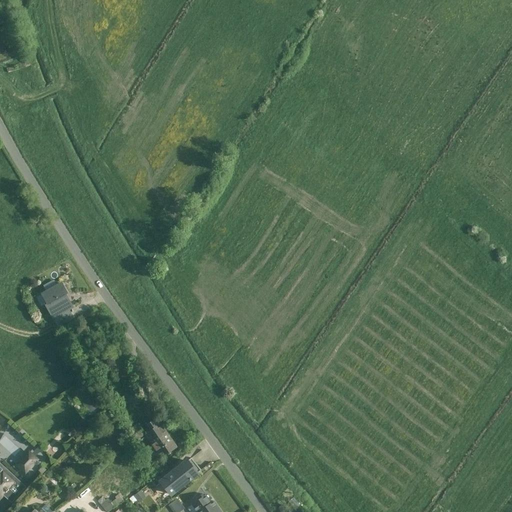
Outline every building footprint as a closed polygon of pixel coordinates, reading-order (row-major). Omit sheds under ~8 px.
[(59,283),(40,293),(54,318),(73,307),(59,283)] [(177,447),(158,419),(150,425),(153,428),(152,431),(146,436),(161,458),(177,447)] [(138,425),(128,431),(135,441),(145,434),(138,425)] [(26,474),(45,454),(37,446),(30,453),(27,450),(15,464),(26,474)] [(201,471),(191,458),(187,461),(197,474),(201,471)] [(187,461),(161,482),(171,495),(190,480),(191,479),(197,474),(187,461)] [(0,496),(13,482),(3,473),(0,477),(0,496)] [(45,475),(37,484),(41,488),(49,478),(45,475)] [(48,494),(56,485),(52,482),(44,491),(48,494)] [(206,495),(192,505),(197,511),(221,511),(214,501),(211,503),(206,495)] [(300,505),(293,498),(288,502),(295,510),(300,505)] [(178,499),(169,506),(172,511),(180,511),(185,509),(178,499)]
